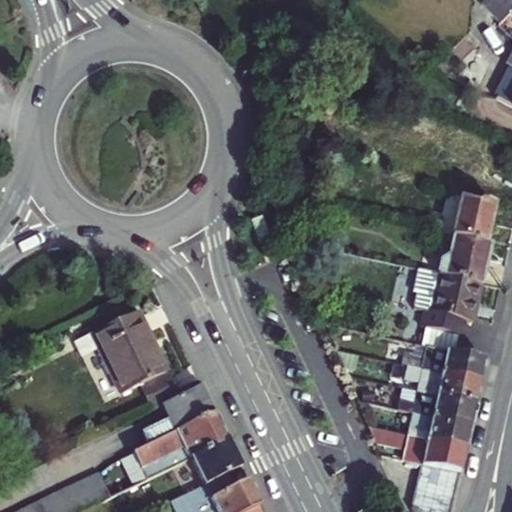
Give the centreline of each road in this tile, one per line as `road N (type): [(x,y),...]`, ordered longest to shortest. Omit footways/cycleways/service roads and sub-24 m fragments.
road 1 (secondary): [(332,511),(222,284),(216,237),(223,163)]
road 2 (secondary): [(125,231),(187,285),(298,511)]
road 3 (unknown): [(335,31),(511,119)]
road 4 (secondary): [(223,163),(227,126),(212,83),(160,44)]
road 5 (secondary): [(160,44),(96,47),(64,67),(47,90)]
road 6 (secondary): [(125,231),(182,217),(204,198),(223,163)]
road 7 (secondary): [(36,128),(49,185),(102,226)]
